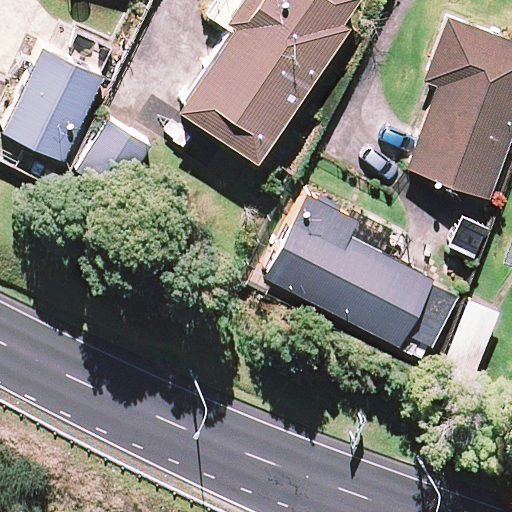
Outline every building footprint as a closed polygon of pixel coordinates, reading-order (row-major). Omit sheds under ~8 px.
[(358,3),(354,0),(237,0),(163,106),(245,164),(358,3)] [(511,122),(511,42),(442,16),(391,169),(482,201),(511,122)] [(93,76),(34,48),(0,119),(0,131),(53,158),(93,76)] [(140,145),(97,120),(69,169),(111,194),(140,145)] [(349,220),(298,189),(249,283),(419,366),(448,300),(346,240),(349,220)] [(487,311),(458,300),(439,350),(468,361),(487,311)]
